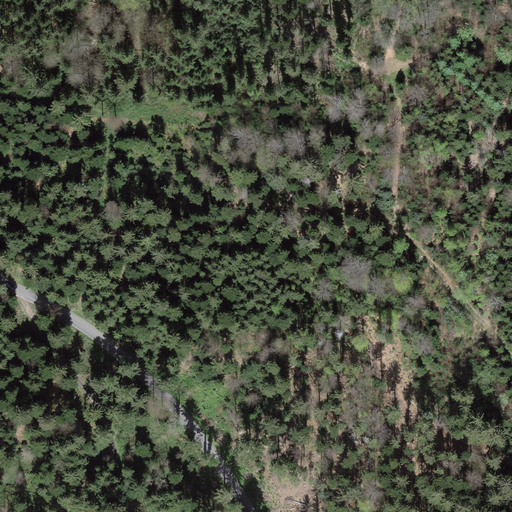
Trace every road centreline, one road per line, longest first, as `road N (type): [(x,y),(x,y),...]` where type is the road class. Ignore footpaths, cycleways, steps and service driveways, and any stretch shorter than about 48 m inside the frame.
road 1 (unclassified): [(0,281),(126,376),(248,511)]
road 2 (track): [(10,287),(111,451),(134,511)]
road 3 (track): [(122,0),(31,73),(0,84)]
